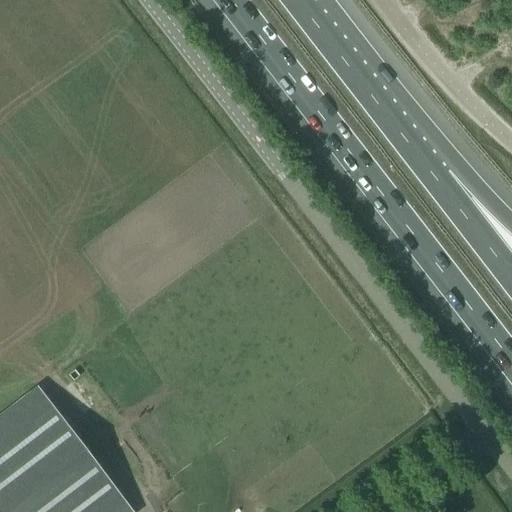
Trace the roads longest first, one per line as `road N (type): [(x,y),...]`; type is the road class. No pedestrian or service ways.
road 1 (unclassified): [(511,471),(146,0)]
road 2 (motorway): [(228,0),(511,364)]
road 3 (motorway): [(421,162),(295,0)]
road 4 (unclassified): [(511,148),(376,0)]
road 5 (motorway): [(511,279),(421,162)]
